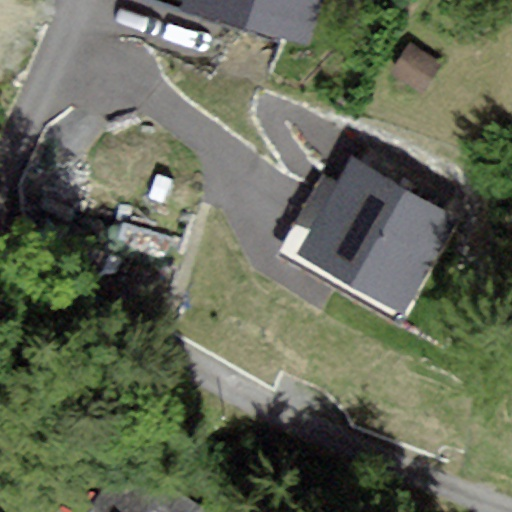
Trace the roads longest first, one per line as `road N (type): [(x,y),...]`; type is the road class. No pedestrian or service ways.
road 1 (residential): [(504,511),(118,352),(0,313)]
road 2 (residential): [(80,0),(46,97),(0,173)]
